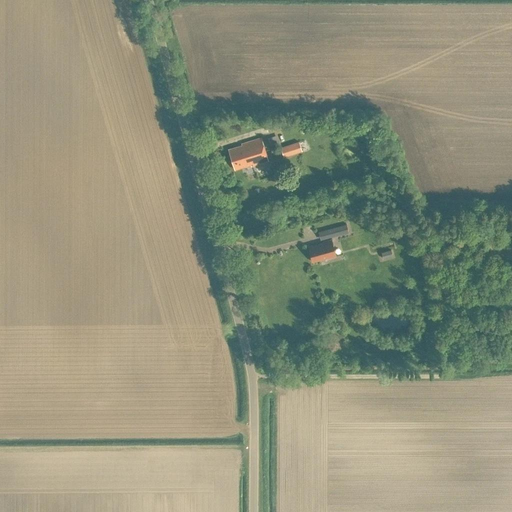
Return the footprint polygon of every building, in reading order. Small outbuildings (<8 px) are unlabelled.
[(268,161),(261,138),(237,145),(237,147),(228,149),(235,170),(248,166),(249,167),(268,161)] [(284,157),(302,151),(299,141),(280,147),(284,157)] [(329,229),(331,236),(349,232),(346,224),(329,229)] [(308,247),(313,262),(326,258),(327,259),(336,256),(331,239),(322,242),(322,243),(308,247)] [(383,259),(392,256),(391,250),(381,252),(383,259)]
